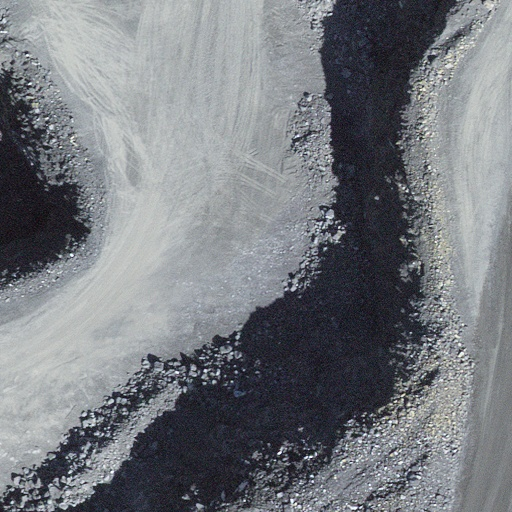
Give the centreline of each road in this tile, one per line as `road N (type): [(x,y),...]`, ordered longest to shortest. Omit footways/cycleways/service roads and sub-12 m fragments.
road 1 (track): [(511,82),(416,122),(71,361),(0,433)]
road 2 (track): [(424,399),(306,424),(184,511)]
